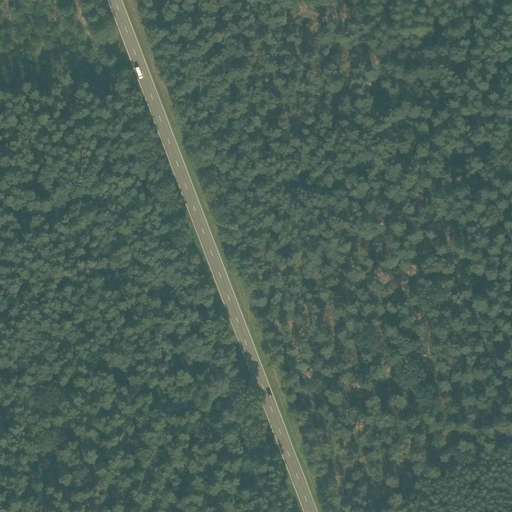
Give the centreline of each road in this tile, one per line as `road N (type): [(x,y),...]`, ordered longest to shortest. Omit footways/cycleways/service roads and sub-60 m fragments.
road 1 (primary): [(312,511),(115,0)]
road 2 (track): [(263,511),(216,367),(69,0)]
